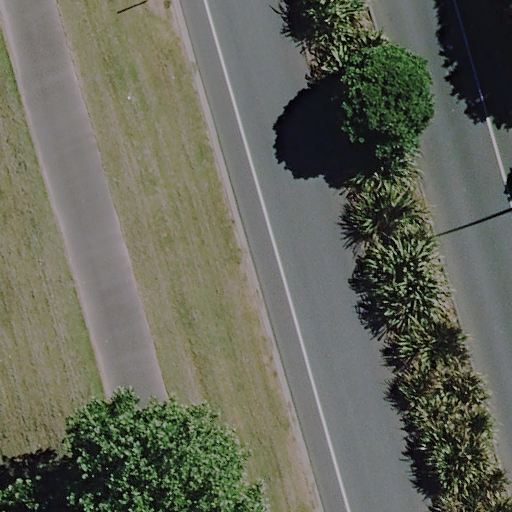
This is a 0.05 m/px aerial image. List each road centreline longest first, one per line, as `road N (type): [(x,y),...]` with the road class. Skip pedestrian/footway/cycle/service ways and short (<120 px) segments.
road 1 (secondary): [(384,511),(242,0)]
road 2 (secondary): [(411,0),(511,349)]
